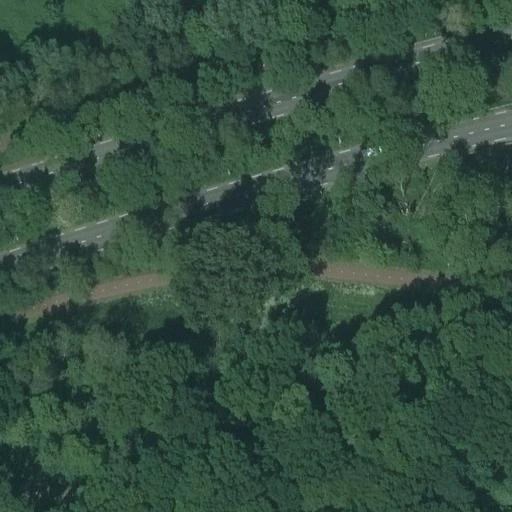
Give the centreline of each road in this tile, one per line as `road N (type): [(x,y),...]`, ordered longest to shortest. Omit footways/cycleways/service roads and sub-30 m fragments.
road 1 (trunk): [(511,44),(0,195)]
road 2 (trunk): [(0,268),(399,148),(511,124)]
